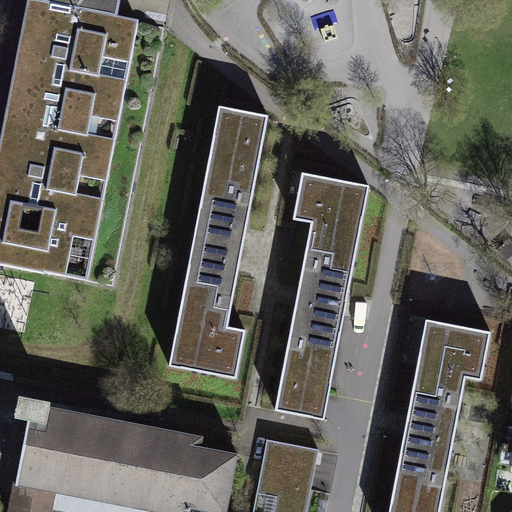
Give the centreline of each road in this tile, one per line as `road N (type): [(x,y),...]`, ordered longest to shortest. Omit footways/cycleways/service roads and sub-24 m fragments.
road 1 (residential): [(402,201),(339,511)]
road 2 (residential): [(212,54),(402,201)]
road 3 (residential): [(402,201),(511,288)]
